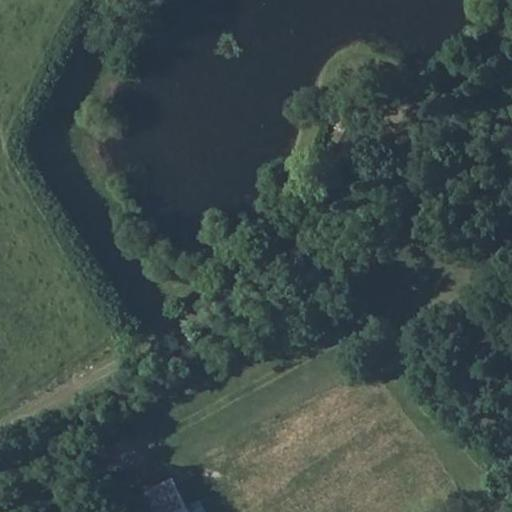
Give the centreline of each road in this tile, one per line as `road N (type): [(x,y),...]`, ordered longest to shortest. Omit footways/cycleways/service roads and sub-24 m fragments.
road 1 (track): [(0,437),(145,352)]
road 2 (track): [(0,510),(128,450)]
